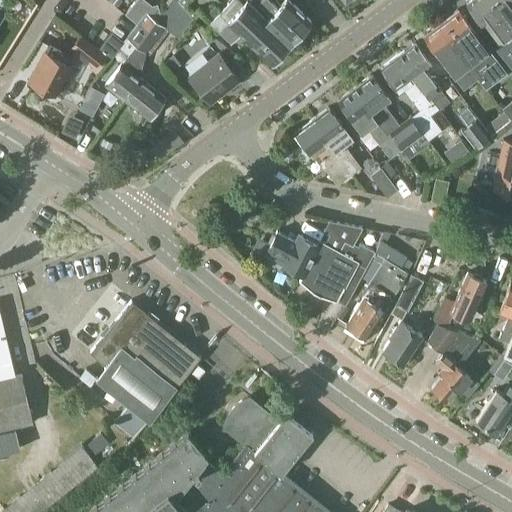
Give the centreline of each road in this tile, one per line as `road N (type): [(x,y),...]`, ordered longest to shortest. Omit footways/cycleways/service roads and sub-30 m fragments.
road 1 (tertiary): [(511,504),(330,385),(133,222)]
road 2 (residential): [(511,239),(291,192),(269,178),(233,128)]
road 3 (residential): [(233,128),(346,43)]
road 4 (residential): [(133,222),(233,128)]
